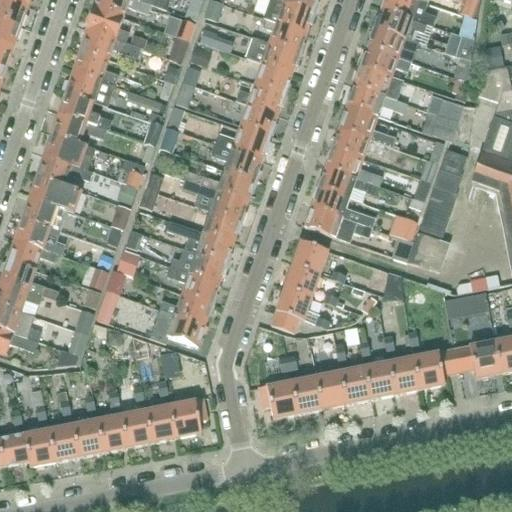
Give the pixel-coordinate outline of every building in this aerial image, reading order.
[(29,10),(32,0),(0,0),(28,10),(29,10)] [(0,0),(0,22),(21,30),(28,10),(0,0)] [(147,18),(150,9),(124,0),(98,0),(94,12),(93,12),(123,22),(127,11),(147,18)] [(155,0),(124,0),(150,9),(166,14),(170,5),(155,0)] [(194,0),(191,12),(203,16),(208,0),(194,0)] [(222,8),(225,0),(212,0),(211,4),(211,5),(222,8)] [(316,6),(318,0),(284,0),(283,6),(315,17),(318,7),(316,6)] [(427,8),(418,5),(404,0),(383,0),(382,4),(384,5),(381,13),(412,24),(433,31),(436,21),(424,17),(427,8)] [(480,4),(468,0),(465,0),(459,19),(464,21),(477,25),(480,4)] [(315,17),(283,6),(271,2),(265,23),(306,37),(309,27),(311,28),(315,17)] [(222,9),(222,8),(211,5),(206,21),(217,25),(222,9)] [(119,34),(123,22),(93,12),(86,33),(87,33),(87,34),(115,44),(127,47),(130,38),(119,34)] [(405,43),(412,24),(381,13),(378,22),(376,21),(372,32),(405,43)] [(474,44),(477,25),(464,21),(458,40),(461,41),(474,44)] [(21,30),(0,22),(0,46),(14,51),(21,30)] [(301,59),(304,48),(302,47),(306,37),(265,23),(263,31),(273,34),(268,48),(301,59)] [(190,45),(195,29),(181,24),(176,41),(190,45)] [(213,50),(217,37),(201,32),(197,45),(213,50)] [(401,55),(405,43),(372,32),(369,42),(371,43),(368,52),(408,66),(411,58),(401,55)] [(127,47),(115,44),(87,34),(80,55),(108,64),(112,54),(136,62),(140,52),(127,47)] [(471,65),(474,44),(461,41),(457,55),(462,56),(461,61),(471,65)] [(301,59),(268,48),(253,42),(246,62),(261,67),(261,68),(291,79),(295,68),(297,69),(301,59)] [(14,51),(0,46),(0,69),(6,71),(14,51)] [(195,51),(190,65),(207,71),(211,57),(195,51)] [(411,67),(408,66),(368,52),(365,61),(363,60),(359,70),(367,73),(392,82),(395,72),(408,76),(411,67)] [(105,74),(108,64),(80,55),(72,75),(114,90),(117,79),(105,74)] [(483,73),(503,69),(500,56),(481,60),(483,73)] [(469,87),(471,65),(461,61),(454,82),(456,82),(469,87)] [(288,89),(291,79),(261,68),(254,88),(286,100),(290,89),(288,89)] [(392,82),(367,73),(359,70),(355,81),(357,82),(354,90),(367,95),(396,105),(407,109),(419,113),(421,105),(388,93),(392,82)] [(195,91),(200,75),(188,71),(183,87),(195,91)] [(511,96),(511,95),(507,71),(491,74),(489,103),(499,107),(511,96)] [(491,74),(480,77),(478,99),(489,103),(491,74)] [(114,90),(72,75),(65,96),(94,106),(106,111),(114,90)] [(471,87),(469,87),(456,82),(452,96),(457,97),(455,102),(466,106),(471,87)] [(168,104),(173,88),(166,85),(161,101),(168,104)] [(188,111),(195,91),(183,87),(176,106),(188,111)] [(286,100),(254,88),(251,98),(240,94),(236,105),(247,109),(277,120),(281,109),(283,110),(286,100)] [(396,105),(367,95),(354,90),(352,98),(349,97),(346,107),(348,108),(348,110),(378,121),(382,109),(404,117),(407,109),(396,105)] [(94,106),(65,96),(58,117),(101,132),(104,122),(90,117),(94,106)] [(511,96),(499,107),(495,117),(511,110),(511,96)] [(437,119),(443,103),(432,100),(427,115),(432,117),(437,119)] [(458,123),(462,111),(446,106),(442,118),(458,123)] [(274,129),(277,120),(247,109),(240,129),(270,140),(271,138),(273,139),(276,129),(274,129)] [(511,110),(495,117),(493,122),(511,128),(511,110)] [(167,131),(180,136),(182,137),(186,127),(181,125),(184,115),(174,112),(167,131)] [(377,124),(346,114),(345,116),(343,115),(340,125),(342,126),(339,134),(385,150),(392,152),(396,142),(373,134),(377,124)] [(106,134),(101,132),(58,117),(51,138),(79,148),(83,137),(103,143),(106,134)] [(441,120),(437,119),(432,117),(425,137),(435,141),(438,129),(441,120)] [(454,134),(458,123),(442,118),(441,120),(438,129),(454,134)] [(132,143),(148,148),(156,151),(157,151),(164,130),(139,122),(132,143)] [(511,128),(493,122),(471,186),(499,196),(500,201),(511,198),(511,128)] [(435,141),(451,146),(454,134),(438,129),(435,141)] [(122,139),(123,136),(107,131),(106,134),(122,139)] [(176,148),(180,136),(167,131),(159,153),(181,160),(184,151),(176,148)] [(268,146),(269,144),(239,133),(235,144),(218,138),(215,149),(261,165),(265,156),(267,157),(270,147),(268,146)] [(385,150),(339,134),(336,143),(334,142),(330,152),(363,164),(367,154),(381,159),(385,150)] [(75,159),(79,148),(51,138),(43,159),(92,176),(118,185),(120,179),(109,175),(110,172),(75,159)] [(429,165),(437,168),(444,148),(436,145),(429,165)] [(150,167),(156,151),(148,148),(143,164),(150,167)] [(258,175),(261,165),(215,149),(211,160),(227,166),(224,175),(257,186),(261,176),(258,175)] [(359,174),(363,164),(330,152),(327,163),(329,164),(326,173),(367,187),(379,191),(379,192),(383,182),(359,174)] [(446,154),(439,175),(449,178),(456,157),(446,154)] [(466,160),(456,157),(449,178),(459,182),(466,160)] [(89,185),(92,176),(43,159),(36,180),(65,190),(69,178),(89,185)] [(437,168),(429,165),(427,164),(420,183),(431,187),(437,168)] [(379,191),(367,187),(326,173),(322,182),(320,181),(317,192),(349,203),(353,192),(376,200),(379,191)] [(253,197),(257,186),(224,175),(220,186),(187,175),(184,184),(202,190),(247,206),(251,196),(253,197)] [(459,182),(449,178),(439,175),(434,189),(455,196),(460,182),(459,182)] [(145,194),(157,198),(163,181),(151,177),(145,194)] [(138,191),(141,183),(127,178),(124,187),(138,191)] [(81,196),(65,190),(36,180),(29,201),(67,215),(74,217),(81,196)] [(131,209),(137,193),(123,187),(117,203),(131,209)] [(413,202),(424,205),(429,192),(417,188),(413,202)] [(457,197),(455,196),(434,189),(430,201),(453,209),(457,197)] [(244,216),(247,206),(202,190),(195,210),(210,216),(243,227),(246,217),(244,216)] [(376,222),(346,212),(349,203),(317,192),(313,202),(315,203),(312,212),(343,222),(353,226),(356,218),(367,222),(368,222),(365,230),(372,233),(376,222)] [(152,214),(157,198),(145,194),(139,210),(152,214)] [(503,215),(511,213),(511,198),(500,201),(503,215)] [(60,236),(67,215),(29,201),(21,222),(50,232),(60,236)] [(424,205),(413,202),(412,201),(409,210),(421,214),(424,205)] [(449,221),(453,209),(430,201),(426,213),(449,221)] [(124,234),(132,214),(118,209),(111,230),(123,234),(124,234)] [(372,233),(365,230),(353,226),(343,222),(312,212),(305,231),(350,247),(354,237),(369,242),(372,233)] [(445,233),(449,221),(426,213),(422,225),(445,233)] [(505,229),(511,227),(511,213),(503,215),(505,229)] [(239,238),(243,227),(210,216),(203,237),(233,247),(237,237),(239,238)] [(47,243),(50,232),(21,222),(14,243),(57,258),(62,260),(65,249),(47,243)] [(413,240),(418,227),(408,223),(403,237),(413,240)] [(228,269),(232,258),(230,257),(233,247),(203,237),(170,225),(167,235),(199,246),(195,257),(228,269)] [(441,244),(445,233),(422,225),(418,237),(441,244)] [(123,234),(111,230),(107,228),(107,229),(113,231),(107,247),(117,251),(123,234)] [(149,231),(146,243),(169,249),(172,238),(149,231)] [(137,255),(143,239),(131,235),(126,251),(137,255)] [(450,247),(441,244),(418,237),(414,248),(413,251),(445,262),(450,247)] [(54,266),(57,258),(14,243),(7,264),(36,274),(40,262),(54,266)] [(413,251),(414,248),(400,243),(393,263),(407,267),(408,266),(413,251)] [(320,279),(329,255),(300,245),(292,269),(320,279)] [(440,276),(445,262),(413,251),(408,266),(440,276)] [(228,269),(195,257),(184,253),(180,265),(173,263),(170,271),(170,272),(219,288),(222,278),(225,279),(228,269)] [(117,276),(127,280),(132,281),(140,260),(125,254),(117,276)] [(109,273),(114,262),(102,257),(97,269),(109,273)] [(32,286),(36,274),(7,264),(0,284),(0,285),(35,298),(42,300),(45,301),(58,306),(61,296),(32,286)] [(102,295),(109,277),(88,269),(82,287),(102,295)] [(312,302),(320,279),(292,269),(284,292),(312,302)] [(215,299),(219,288),(170,272),(167,279),(175,282),(186,285),(181,298),(214,310),(218,300),(215,299)] [(127,280),(117,276),(113,275),(106,294),(120,299),(127,280)] [(343,287),(345,279),(334,275),(331,283),(343,287)] [(404,306),(402,281),(388,277),(382,305),(404,306)] [(39,309),(42,300),(35,298),(0,285),(0,308),(21,316),(25,304),(39,309)] [(426,312),(430,295),(410,290),(406,308),(426,312)] [(304,325),(312,302),(284,292),(276,315),(299,323),(304,325)] [(90,293),(85,309),(96,313),(102,297),(101,297),(90,293)] [(108,328),(118,300),(107,296),(97,324),(108,328)] [(211,320),(214,310),(181,298),(177,310),(163,305),(159,314),(174,319),(205,330),(208,319),(211,320)] [(335,310),(337,302),(326,298),(323,306),(335,310)] [(368,318),(377,305),(372,301),(362,314),(368,318)] [(455,303),(444,305),(448,323),(458,321),(455,303)] [(34,320),(21,316),(0,308),(0,333),(39,346),(44,348),(45,344),(40,343),(42,337),(30,333),(34,320)] [(87,339),(94,318),(82,314),(75,335),(87,339)] [(205,330),(174,319),(159,314),(149,343),(166,348),(168,341),(197,351),(205,330)] [(294,337),(299,323),(276,315),(271,329),(294,337)] [(327,333),(329,325),(318,321),(315,329),(327,333)] [(106,342),(105,332),(95,328),(92,338),(106,342)] [(35,355),(39,346),(0,333),(0,356),(6,359),(10,346),(35,355)] [(68,357),(79,361),(87,339),(75,335),(68,357)] [(411,350),(419,349),(417,335),(408,337),(411,350)] [(386,355),(395,353),(392,340),(384,341),(386,355)] [(501,378),(511,375),(511,340),(494,345),(501,378)] [(362,360),(371,358),(368,345),(360,347),(362,360)] [(476,383),(501,378),(494,345),(470,349),(474,373),(476,383)] [(459,376),(474,373),(470,349),(454,353),(459,376)] [(338,364),(345,362),(343,350),(335,352),(338,364)] [(179,379),(174,356),(160,351),(166,381),(179,379)] [(443,379),(459,376),(454,353),(438,356),(443,379)] [(55,371),(76,369),(79,361),(68,357),(62,355),(55,371)] [(314,368),(321,367),(319,355),(311,357),(314,368)] [(445,389),(443,379),(438,356),(413,361),(420,394),(445,389)] [(286,362),(289,373),(297,372),(295,360),(286,362)] [(395,399),(420,394),(413,361),(389,366),(395,399)] [(281,375),(289,373),(286,362),(279,363),(281,375)] [(371,404),(395,399),(389,366),(364,370),(367,386),(371,404)] [(371,404),(367,386),(364,370),(340,375),(346,408),(371,404)] [(322,413),(346,408),(340,375),(316,380),(322,413)] [(298,418),(322,413),(316,380),(291,385),(298,418)] [(160,399),(168,397),(165,385),(158,387),(160,399)] [(273,423),(298,418),(291,385),(259,392),(263,412),(271,411),(273,423)] [(136,404),(143,402),(141,390),(133,392),(136,404)] [(66,394),(58,396),(62,415),(63,419),(70,417),(66,394)] [(128,452),(121,419),(117,395),(109,397),(111,407),(110,407),(113,420),(97,424),(103,457),(128,452)] [(87,413),(95,412),(92,400),(85,401),(87,413)] [(199,425),(207,424),(203,403),(170,409),(177,442),(201,437),(199,425)] [(38,423),(46,421),(44,409),(36,411),(38,423)] [(152,447),(177,442),(170,409),(146,414),(152,447)] [(14,428),(21,426),(19,414),(12,416),(14,428)] [(128,452),(152,447),(146,414),(121,419),(128,452)] [(79,461),(103,457),(97,424),(73,428),(79,461)] [(79,461),(73,428),(48,433),(55,466),(79,461)] [(30,471),(55,466),(48,433),(24,438),(29,465),(30,471)] [(0,450),(4,470),(29,465),(24,438),(0,442),(0,450)]
